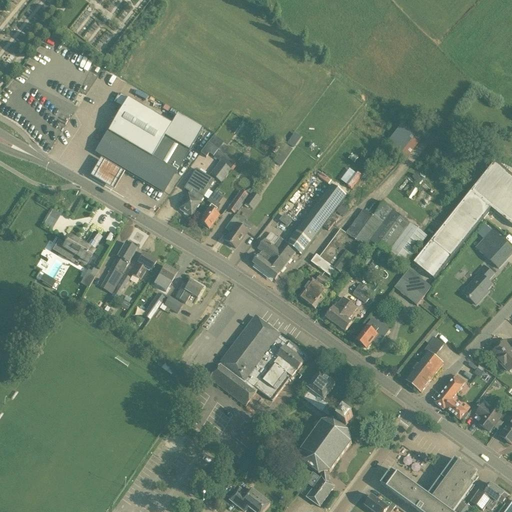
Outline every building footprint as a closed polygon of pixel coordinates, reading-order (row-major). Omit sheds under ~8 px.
[(177,115),(171,125),(119,94),(114,103),(122,108),(95,153),(163,193),(175,173),(176,174),(189,153),(202,129),(177,115)] [(423,138),(402,123),(386,146),(407,161),(423,138)] [(282,167),(292,149),(283,143),(272,161),(282,167)] [(217,151),(208,144),(200,154),(205,158),(209,154),(213,157),(217,151)] [(232,172),(235,167),(234,165),(235,164),(224,156),(210,175),(220,183),(230,171),(232,172)] [(123,172),(100,159),(90,175),(113,189),(123,172)] [(511,176),(494,162),(409,270),(430,286),(467,239),(469,240),(497,204),(511,214),(511,176)] [(348,185),(356,173),(350,168),(341,180),(348,185)] [(214,181),(196,169),(185,186),(191,190),(188,195),(187,194),(181,202),(182,203),(178,210),(184,213),(184,214),(188,217),(188,216),(191,218),(201,203),(200,202),(214,181)] [(416,174),(412,178),(419,184),(422,180),(416,174)] [(332,184),(288,244),(303,255),(347,195),(332,184)] [(234,215),(247,196),(240,191),(227,210),(234,215)] [(214,213),(219,206),(218,205),(223,198),(214,192),(209,199),(207,202),(211,205),(208,209),(206,208),(201,215),(203,216),(198,223),(209,230),(219,217),(214,213)] [(252,193),(244,204),(252,210),(260,199),(252,193)] [(427,238),(384,205),(381,209),(377,205),(369,215),(364,211),(346,235),(340,231),(320,258),(316,256),(311,263),(330,277),(335,270),(340,274),(344,276),(364,250),(367,252),(373,245),(404,268),(427,238)] [(337,210),(343,216),(348,211),(341,205),(337,210)] [(288,228),(293,222),(284,215),(280,221),(288,228)] [(336,223),(339,219),(333,215),(323,227),(328,231),(335,223),(336,223)] [(235,249),(247,233),(239,227),(243,222),(234,216),(227,226),(232,230),(224,241),(235,249)] [(483,240),(491,231),(485,225),(476,234),(483,240)] [(107,245),(112,236),(107,233),(102,242),(107,245)] [(93,252),(101,238),(93,234),(85,247),(70,238),(63,248),(83,261),(87,263),(94,253),(93,252)] [(297,252),(282,241),(279,239),(273,247),(265,241),(258,250),(262,253),(253,265),(275,281),(280,274),(297,252)] [(114,288),(123,275),(121,274),(127,264),(128,265),(136,251),(125,244),(108,273),(110,274),(105,283),(114,288)] [(499,270),(506,261),(492,248),(484,256),(499,270)] [(151,272),(156,262),(143,255),(137,264),(131,276),(140,281),(147,270),(151,272)] [(159,278),(154,285),(160,289),(166,292),(170,285),(176,274),(165,267),(159,278)] [(476,306),(485,296),(484,294),(492,286),(487,282),(493,275),(484,267),(478,274),(480,275),(463,293),(476,306)] [(88,289),(99,270),(94,268),(91,272),(88,270),(80,284),(88,289)] [(395,288),(394,289),(408,299),(414,291),(423,298),(432,288),(430,286),(409,270),(395,288)] [(330,285),(331,282),(321,274),(319,277),(315,283),(312,281),(299,298),(315,310),(328,292),(325,290),(329,284),(330,285)] [(43,275),(40,281),(52,288),(55,282),(43,275)] [(123,275),(114,288),(116,289),(109,300),(115,303),(118,298),(130,279),(123,275)] [(202,290),(190,282),(186,288),(183,286),(175,299),(185,305),(191,295),(197,299),(202,290)] [(365,304),(370,297),(368,295),(371,291),(361,284),(353,295),(365,304)] [(156,312),(165,299),(158,294),(149,307),(156,312)] [(177,315),(183,306),(169,297),(163,306),(177,315)] [(337,304),(334,309),(333,309),(326,318),(345,332),(352,323),(349,320),(357,309),(353,306),(355,304),(352,301),(350,304),(343,299),(339,305),(337,304)] [(299,374),(310,359),(258,320),(211,381),(248,408),(259,392),(274,404),(291,381),(292,382),(298,374),(299,374)] [(378,325),(372,320),(367,327),(366,327),(361,332),(362,333),(356,341),(367,349),(373,342),(378,346),(389,331),(379,323),(378,325)] [(429,342),(433,354),(443,350),(439,338),(429,342)] [(511,348),(505,342),(492,355),(509,372),(511,368),(511,348)] [(421,394),(443,365),(427,353),(416,368),(413,368),(410,372),(411,374),(405,381),(421,394)] [(320,374),(308,389),(302,398),(322,413),(328,404),(324,401),(335,386),(320,374)] [(444,411),(445,410),(452,401),(465,384),(456,377),(435,404),(444,411)] [(452,401),(445,410),(460,421),(467,413),(452,401)] [(490,410),(483,405),(476,415),(483,420),(479,425),(489,433),(494,426),(495,427),(498,422),(497,421),(501,416),(491,409),(490,410)] [(511,446),(511,445),(511,411),(505,420),(510,424),(501,438),(511,446)] [(302,465),(313,473),(305,484),(314,490),(307,499),(320,508),(334,488),(329,484),(327,474),(330,473),(352,444),(350,432),(346,430),(354,420),(345,414),(337,423),(334,421),(323,423),(300,454),(302,465)] [(252,453),(264,436),(248,424),(236,440),(252,453)] [(282,448),(293,435),(279,424),(268,437),(282,448)] [(301,441),(299,444),(302,447),(309,437),(301,431),(297,438),(301,441)] [(450,511),(477,475),(461,463),(460,464),(454,460),(428,497),(420,491),(398,475),(391,470),(381,485),(417,511),(450,511)] [(485,494),(484,495),(479,491),(471,503),(483,511),(492,499),(497,503),(498,502),(502,504),(507,497),(504,494),(491,485),(485,494)] [(248,496),(240,489),(230,501),(243,511),(245,511),(248,509),(252,511),(264,511),(270,505),(252,491),(248,496)] [(380,499),(378,502),(372,497),(369,502),(368,501),(364,505),(366,506),(365,507),(371,511),(392,511),(396,506),(382,496),(380,499)]
